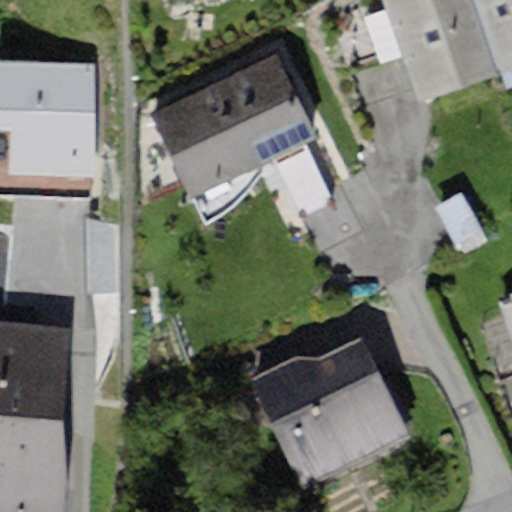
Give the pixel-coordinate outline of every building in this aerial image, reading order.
[(381,0),(416,98),(502,67),(477,0),(381,0)] [(511,0),(477,0),(502,67),(511,63),(511,0)] [(276,53),(152,113),(191,193),(262,159),(315,134),(276,53)] [(96,63),(0,57),(0,188),(90,193),(95,92),(96,63)] [(511,291),(510,292),(497,296),(511,343),(511,291)] [(64,321),(0,317),(0,511),(53,511),(57,452),(60,395),(64,321)] [(302,353),(247,378),(296,483),(405,432),(360,335),(317,355),(306,360),(302,353)]
